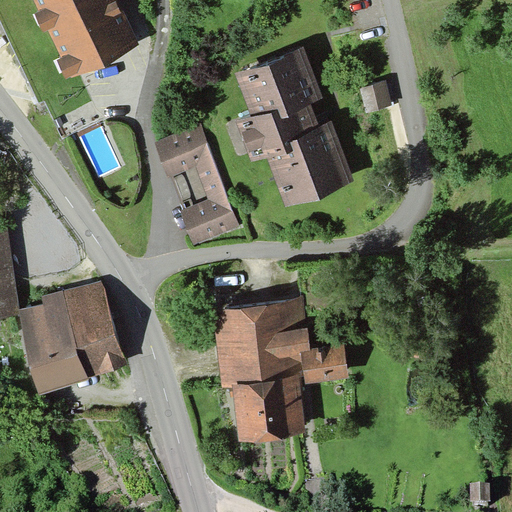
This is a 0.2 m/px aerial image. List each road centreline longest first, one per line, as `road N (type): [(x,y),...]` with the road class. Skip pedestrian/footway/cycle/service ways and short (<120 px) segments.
road 1 (residential): [(123,283),(201,255),(382,238),(408,216),(421,188),(421,147),(389,0)]
road 2 (secondary): [(196,511),(123,283)]
road 3 (secondary): [(123,283),(0,101)]
